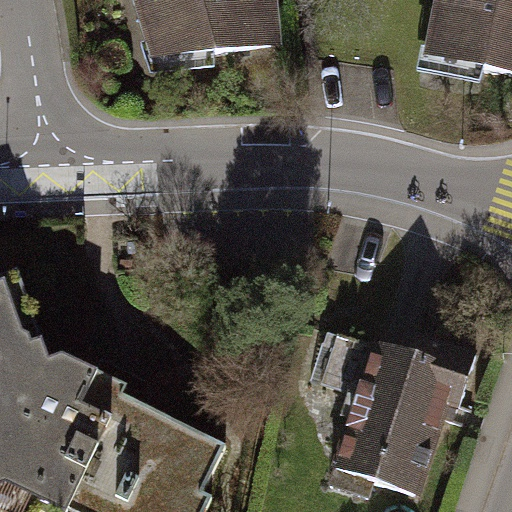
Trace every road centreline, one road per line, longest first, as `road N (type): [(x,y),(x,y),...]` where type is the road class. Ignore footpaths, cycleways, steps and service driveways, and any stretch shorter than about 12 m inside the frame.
road 1 (residential): [(511,203),(402,171),(311,158),(38,169)]
road 2 (residential): [(23,0),(38,169)]
